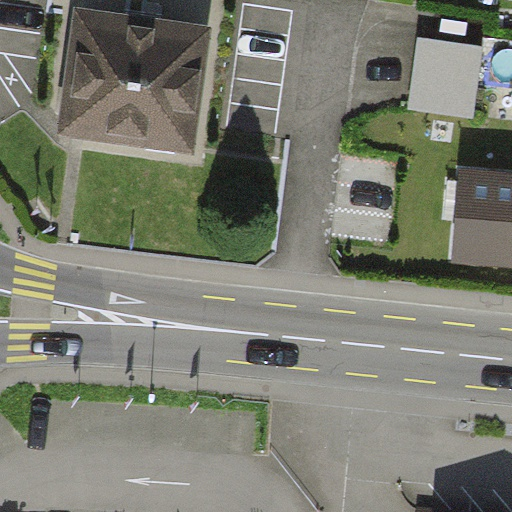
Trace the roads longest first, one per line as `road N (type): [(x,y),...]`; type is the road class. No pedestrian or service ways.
road 1 (primary): [(293,339),(0,265)]
road 2 (primary): [(0,339),(293,339)]
road 3 (primary): [(293,339),(511,363)]
